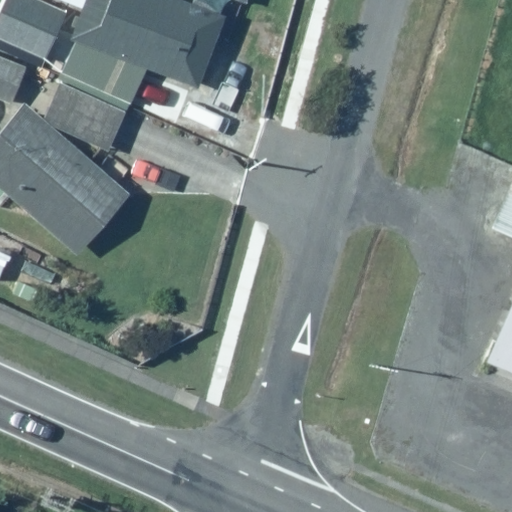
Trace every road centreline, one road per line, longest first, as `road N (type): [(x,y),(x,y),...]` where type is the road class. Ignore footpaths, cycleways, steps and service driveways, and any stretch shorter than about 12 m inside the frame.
road 1 (residential): [(254,510),(392,0)]
road 2 (tertiary): [(0,396),(254,510)]
